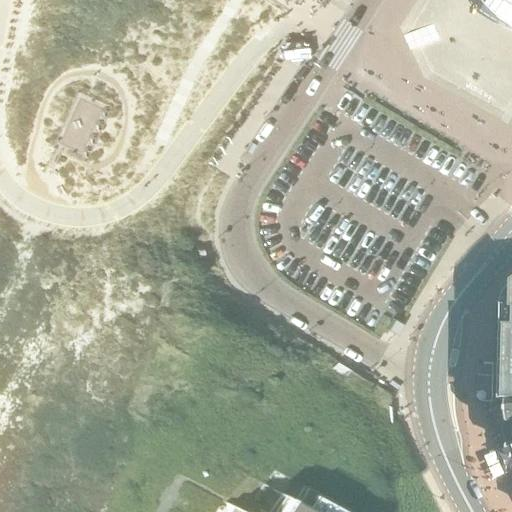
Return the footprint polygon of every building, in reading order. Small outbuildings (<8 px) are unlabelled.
[(511,284),(511,285),(511,307),(500,307),(500,308),(495,308),(492,402),(497,402),(511,401),(511,284)] [(395,334),(401,323),(392,317),(386,328),(395,334)] [(336,359),(330,370),(345,378),(351,367),(336,359)] [(366,392),(372,383),(351,370),(346,379),(366,392)] [(511,445),(511,401),(497,402),(511,445)] [(335,511),(338,508),(307,492),(300,504),(279,493),(279,494),(275,492),(264,511),(243,511),(242,511),(241,511),(229,505),(225,511),(335,511)]
